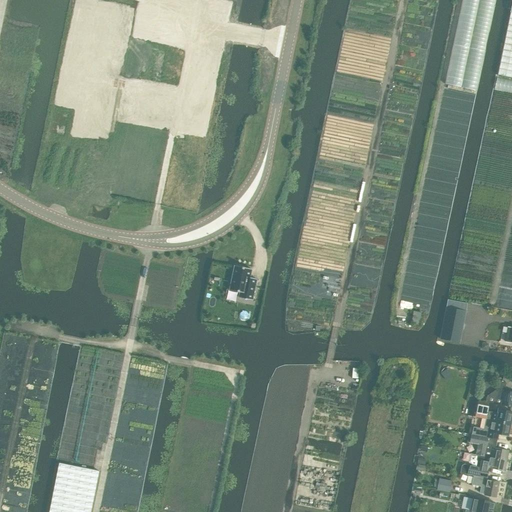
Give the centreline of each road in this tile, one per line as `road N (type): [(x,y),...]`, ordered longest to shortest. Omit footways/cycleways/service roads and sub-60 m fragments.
road 1 (tertiary): [(294,0),(252,188),(208,231),(165,240),(113,236),(41,212),(0,187)]
road 2 (unknown): [(201,0),(152,240)]
